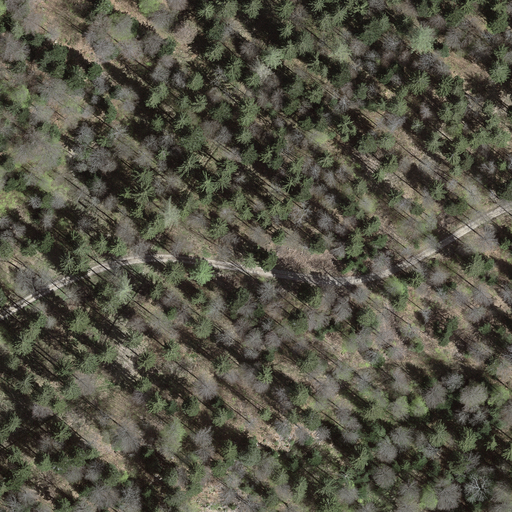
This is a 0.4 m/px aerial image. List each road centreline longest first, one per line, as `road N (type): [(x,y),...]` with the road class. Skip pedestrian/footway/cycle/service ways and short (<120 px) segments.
road 1 (track): [(511,375),(398,365),(294,372),(233,354),(198,324),(156,258),(260,48),(308,0)]
road 2 (track): [(511,205),(373,276),(315,279),(134,259),(71,278),(0,318)]
road 3 (track): [(156,258),(52,414),(0,445)]
